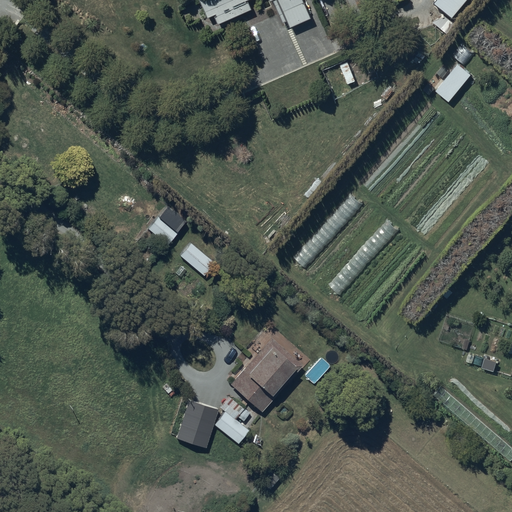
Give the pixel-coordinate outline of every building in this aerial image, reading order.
[(200,0),(208,17),(215,14),(218,23),(251,9),(247,0),(269,0),(270,0),(272,0),(282,21),(287,19),(290,26),(311,17),(303,0),(200,0)] [(445,15),(432,21),(444,30),(452,20),(445,15)] [(452,54),(458,60),(464,65),(476,51),(464,41),(452,54)] [(457,61),(435,88),(449,100),(471,73),(457,61)] [(157,214),(146,227),(166,245),(177,231),(157,214)] [(385,214),(323,287),(335,297),(397,224),(385,214)] [(418,240),(357,313),(370,324),(431,251),(418,240)] [(189,241),(178,254),(202,275),(214,261),(189,241)] [(270,336),(255,353),(256,354),(229,383),(260,411),(302,365),(270,336)] [(484,357),(469,352),(466,360),(481,365),(481,367),(493,371),(497,360),(485,356),(484,357)] [(511,447),(441,384),(433,393),(510,461),(511,459),(511,447)] [(224,410),(213,424),(237,443),(248,430),(235,419),(237,416),(242,420),(249,411),(228,395),(219,406),(224,410)] [(268,468),(259,480),(269,488),(278,476),(268,468)]
